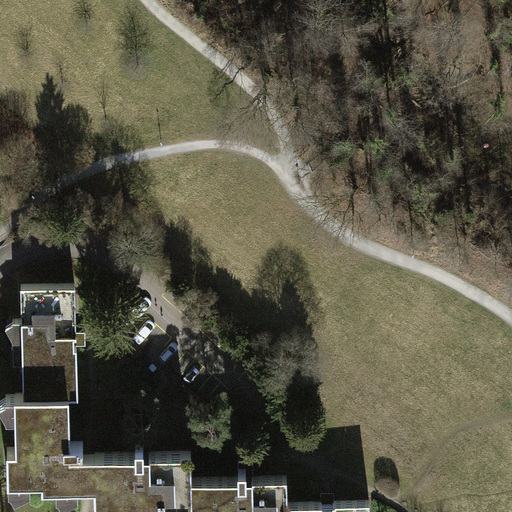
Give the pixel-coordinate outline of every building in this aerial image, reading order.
[(22,391),(69,391),(78,391),(77,342),(73,342),(73,332),(76,332),(76,282),(21,283),(22,391)] [(94,484),(94,450),(70,451),(69,391),(22,391),(15,391),(16,445),(8,445),(8,476),(41,476),(41,485),(94,484)] [(192,504),(191,474),(191,448),(144,449),(144,443),(134,443),(134,450),(94,450),(94,484),(95,505),(192,504)] [(287,511),(287,499),(287,473),(245,474),(245,466),(238,466),(238,474),(191,474),(192,504),(191,511),(287,511)] [(370,511),(370,498),(287,499),(287,511),(370,511)]
